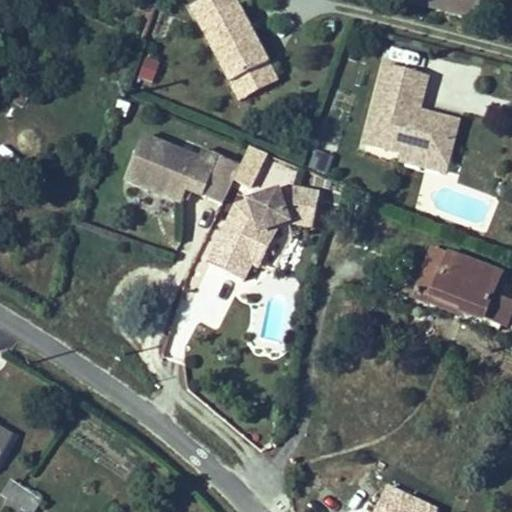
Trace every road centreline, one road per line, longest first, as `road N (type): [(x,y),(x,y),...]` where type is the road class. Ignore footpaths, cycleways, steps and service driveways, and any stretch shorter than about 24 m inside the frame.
road 1 (residential): [(251,511),(178,436),(0,307)]
road 2 (unknown): [(276,511),(280,466),(341,263)]
road 3 (unknown): [(511,63),(292,0)]
